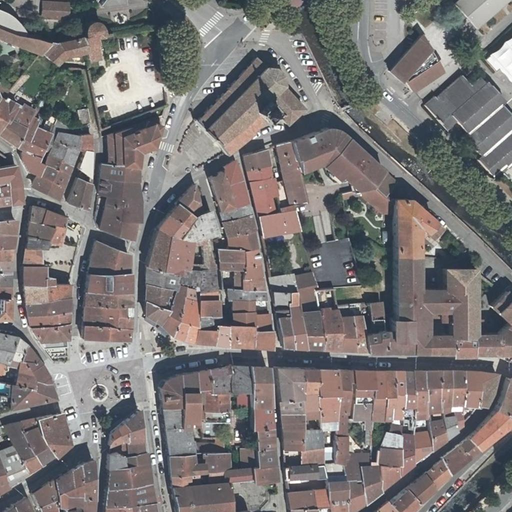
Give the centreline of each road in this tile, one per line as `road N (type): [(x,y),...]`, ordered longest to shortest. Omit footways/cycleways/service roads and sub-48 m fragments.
road 1 (secondary): [(357,0),(359,60),(369,79),(511,216)]
road 2 (residential): [(511,280),(343,125),(318,114)]
road 3 (tertiary): [(277,357),(505,367)]
road 4 (residential): [(277,357),(235,150)]
road 5 (residential): [(360,511),(489,408),(505,367)]
road 6 (tertiary): [(235,34),(183,98),(151,208)]
road 7 (residential): [(78,378),(78,282),(89,226)]
road 8 (tertiary): [(135,363),(277,357)]
road 9 (residential): [(318,114),(280,44),(235,34)]
road 10 (residential): [(511,429),(420,511)]
road 11 (residential): [(21,208),(14,329)]
